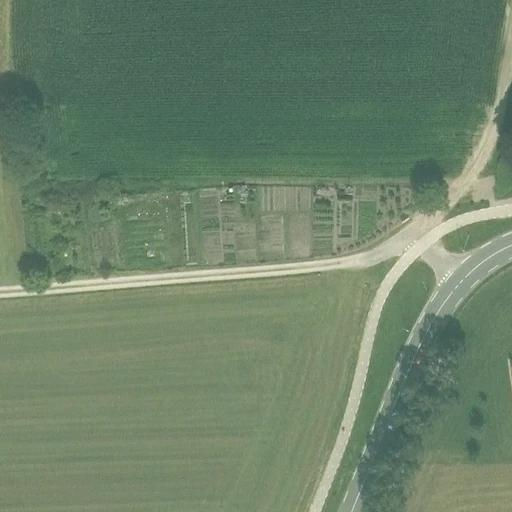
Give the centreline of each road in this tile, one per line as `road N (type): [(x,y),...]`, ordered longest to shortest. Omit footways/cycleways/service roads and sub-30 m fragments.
road 1 (track): [(412,233),(358,262),(0,292)]
road 2 (secondary): [(351,511),(434,317),(464,279),(511,245)]
road 3 (track): [(412,233),(455,195),(486,147),(511,26)]
